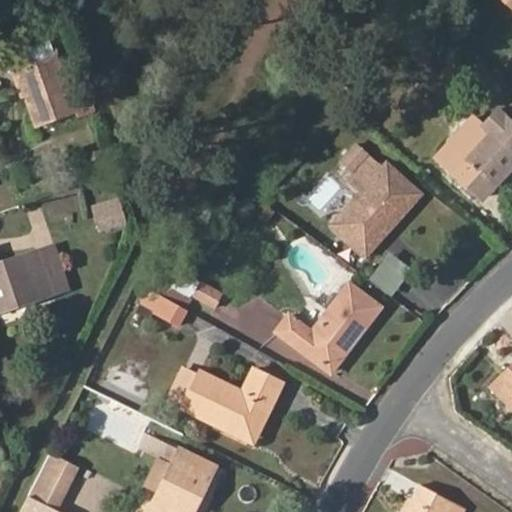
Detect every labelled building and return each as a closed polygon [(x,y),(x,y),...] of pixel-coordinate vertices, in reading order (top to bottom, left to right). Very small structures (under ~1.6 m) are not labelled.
[(450,29),(459,39),(474,25),(464,15),(450,29)] [(50,43),(20,53),(26,67),(55,57),(50,43)] [(37,123),(74,110),(55,57),(26,67),(17,70),(37,123)] [(511,168),(511,123),(498,111),(483,127),(491,135),(466,161),(467,163),(457,174),(482,196),(492,185),(494,187),(511,168)] [(483,127),(458,154),(466,161),(491,135),(483,127)] [(87,184),(117,173),(108,151),(80,162),(87,184)] [(359,193),(331,226),(338,233),(345,225),(372,249),(420,194),(386,163),(381,168),(367,157),(347,180),(359,193)] [(106,218),(130,209),(124,192),(100,201),(106,218)] [(365,257),(372,249),(345,225),(338,233),(365,257)] [(0,311),(67,290),(53,247),(0,265),(0,311)] [(391,249),(372,276),(392,290),(411,263),(391,249)] [(191,298),(213,311),(222,295),(200,282),(191,298)] [(275,333),(329,374),(379,309),(348,284),(311,332),(287,315),(275,333)] [(180,294),(173,287),(162,297),(175,304),(180,294)] [(133,313),(149,322),(152,316),(162,297),(150,290),(146,289),(133,313)] [(152,316),(179,329),(188,311),(176,305),(175,304),(162,297),(152,316)] [(199,372),(182,409),(243,439),(261,405),(269,410),(282,385),(253,370),(241,393),(199,372)] [(511,375),(509,379),(505,374),(493,387),(511,405),(511,375)] [(243,439),(252,444),(269,410),(261,405),(243,439)] [(134,446),(172,466),(152,506),(163,511),(192,511),(216,467),(180,449),(179,451),(140,432),(134,446)] [(58,506),(66,490),(77,467),(51,455),(35,487),(28,501),(44,504),(58,506)] [(460,511),(462,509),(421,485),(406,511),(460,511)] [(28,501),(22,511),(40,511),(44,504),(28,501)]
